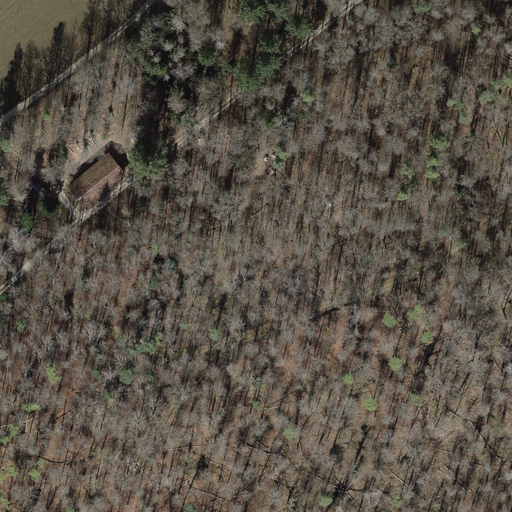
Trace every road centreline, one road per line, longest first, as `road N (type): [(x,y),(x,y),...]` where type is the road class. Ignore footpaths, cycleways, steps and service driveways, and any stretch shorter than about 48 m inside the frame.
road 1 (track): [(15,281),(130,340),(168,351),(210,348),(412,273),(511,208)]
road 2 (track): [(0,295),(359,0)]
road 3 (track): [(0,125),(150,0)]
